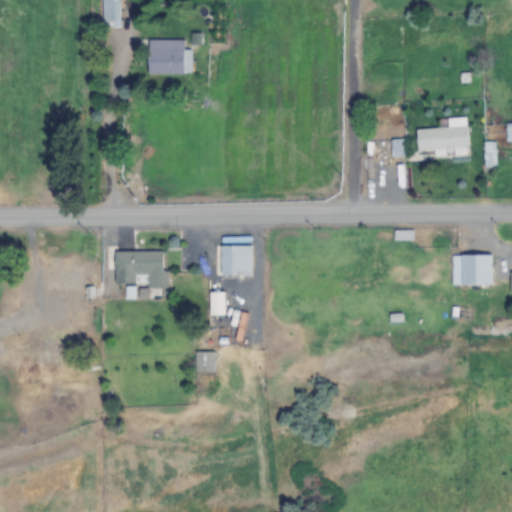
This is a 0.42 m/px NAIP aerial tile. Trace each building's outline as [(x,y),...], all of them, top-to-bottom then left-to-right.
[(122,21),(121,0),(102,0),(102,21),(122,21)] [(149,73),(184,73),(184,39),(149,39),(149,73)] [(417,129),(417,151),(468,149),(468,125),(462,126),(461,119),(445,119),(445,128),(417,129)] [(220,277),(251,277),(251,247),(220,247),(220,277)] [(167,286),(167,252),(114,252),(114,286),(167,286)] [(461,255),(461,285),(492,285),(492,255),(461,255)] [(45,269),(45,292),(86,292),(86,269),(45,269)] [(0,363),(5,364),(4,338),(15,338),(14,317),(0,317),(0,363)] [(195,373),(215,373),(215,353),(195,353),(195,373)]
